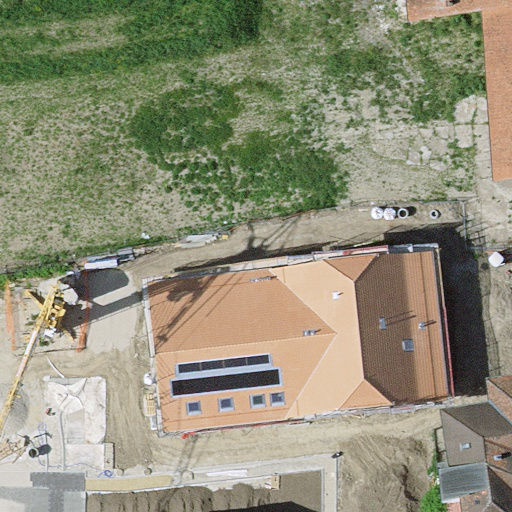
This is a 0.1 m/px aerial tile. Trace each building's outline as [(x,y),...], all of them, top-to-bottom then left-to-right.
[(511,174),(511,0),(410,0),(412,24),(502,19),(511,174)] [(459,70),(405,71),(406,102),(459,101),(459,70)] [(334,147),(161,178),(173,244),(346,213),(334,147)] [(117,261),(71,270),(82,332),(128,324),(117,261)] [(154,293),(169,448),(226,442),(225,424),(450,403),(437,267),(154,293)] [(511,511),(511,384),(507,385),(511,434),(489,436),(495,494),(477,495),(478,511),(511,511)]
